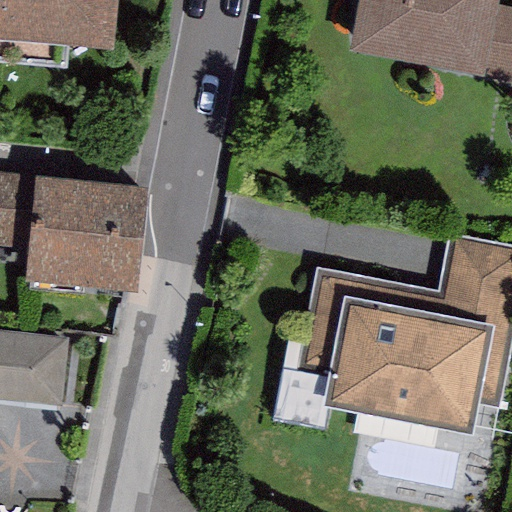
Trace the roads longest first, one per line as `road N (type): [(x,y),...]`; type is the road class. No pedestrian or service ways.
road 1 (residential): [(114,498),(177,172)]
road 2 (residential): [(177,172),(0,153)]
road 3 (residential): [(177,172),(210,0)]
